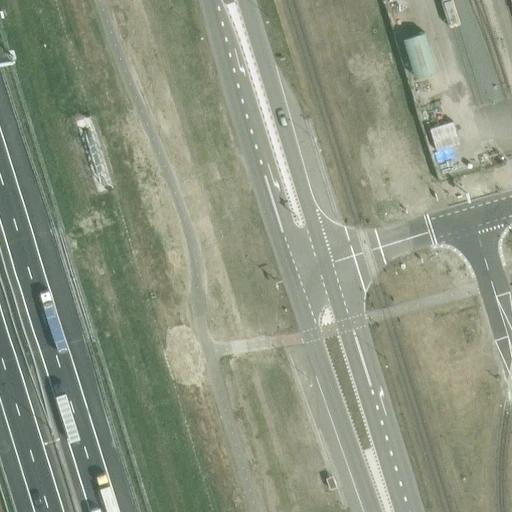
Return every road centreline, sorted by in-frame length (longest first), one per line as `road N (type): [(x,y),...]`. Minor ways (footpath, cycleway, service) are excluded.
road 1 (motorway): [(101,511),(0,179)]
road 2 (secondary): [(209,0),(291,275)]
road 3 (secondary): [(327,264),(245,0)]
road 4 (secondary): [(407,511),(327,264)]
road 5 (secondary): [(291,275),(372,511)]
road 6 (motorway): [(0,345),(51,511)]
road 7 (unclassified): [(327,264),(469,220)]
road 8 (unclassified): [(511,354),(469,220)]
